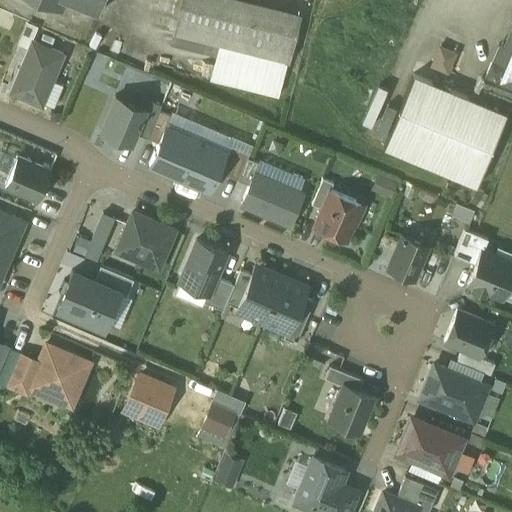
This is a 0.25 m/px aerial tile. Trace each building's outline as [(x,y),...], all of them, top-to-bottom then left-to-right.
[(36,0),(61,11),(66,2),(94,15),(100,0),(36,0)] [(299,14),(241,0),(180,0),(170,43),(285,71),(299,14)] [(63,53),(31,40),(9,91),(41,105),(63,53)] [(434,40),(426,62),(446,69),(454,48),(434,40)] [(511,85),(511,50),(500,81),(511,85)] [(506,112),(425,78),(425,79),(413,73),(383,145),(476,184),(506,112)] [(146,108),(116,95),(101,130),(131,143),(146,108)] [(228,148),(164,121),(144,167),(209,195),(228,148)] [(49,168),(17,154),(4,183),(37,197),(49,168)] [(303,192),(254,171),(241,203),(289,224),(303,192)] [(322,178),(311,203),(322,208),(330,189),(333,182),(322,178)] [(322,208),(314,226),(344,239),(350,226),(355,224),(357,219),(355,213),(360,202),(330,189),(322,208)] [(0,273),(23,220),(0,209),(0,273)] [(124,220),(102,211),(91,237),(113,246),(124,220)] [(174,229),(132,211),(116,249),(158,267),(174,229)] [(408,218),(403,232),(424,240),(430,226),(408,218)] [(487,237),(464,228),(453,253),(475,263),(481,248),(483,248),(487,237)] [(401,234),(387,266),(413,276),(427,245),(401,234)] [(196,238),(179,279),(207,291),(208,291),(215,275),(225,251),(196,238)] [(511,260),(483,248),(481,248),(475,263),(467,282),(473,284),(472,286),(483,290),(484,288),(501,296),(511,269),(511,260)] [(237,306),(236,308),(262,318),(280,274),(255,263),(251,273),(237,306)] [(100,264),(94,277),(119,288),(119,290),(126,293),(132,278),(100,264)] [(94,277),(72,267),(55,307),(102,327),(119,290),(119,288),(94,277)] [(234,282),(226,301),(237,306),(251,273),(240,268),(234,282)] [(306,285),(280,274),(262,318),(286,329),(287,329),(302,295),(306,285)] [(234,282),(215,275),(208,291),(207,291),(203,300),(223,308),(226,301),(234,282)] [(302,295),(287,329),(286,329),(283,336),(295,342),(313,299),(302,295)] [(492,322),(457,308),(443,340),(461,347),(479,355),(492,322)] [(88,361),(46,343),(38,361),(28,385),(57,397),(66,377),(79,383),(88,361)] [(494,361),(479,355),(461,347),(456,358),(489,372),(494,361)] [(38,361),(20,353),(8,383),(26,391),(28,385),(38,361)] [(485,383),(434,362),(420,395),(430,399),(472,417),(485,386),(485,383)] [(362,377),(329,364),(324,376),(342,383),(343,382),(358,389),(362,377)] [(170,385),(141,372),(125,409),(155,421),(170,385)] [(342,383),(328,417),(358,430),(372,395),(358,389),(343,382),(342,383)] [(216,441),(232,406),(207,395),(192,431),(216,441)] [(463,435),(410,413),(393,452),(446,474),(463,435)] [(231,484),(240,455),(221,450),(212,478),(231,484)] [(313,455),(295,499),(324,511),(326,511),(339,481),(344,468),(313,455)] [(437,487),(404,474),(395,496),(418,505),(417,506),(428,510),(437,487)] [(339,481),(326,511),(324,511),(345,511),(355,488),(339,481)] [(395,496),(383,491),(374,511),(414,511),(417,506),(418,505),(395,496)]
